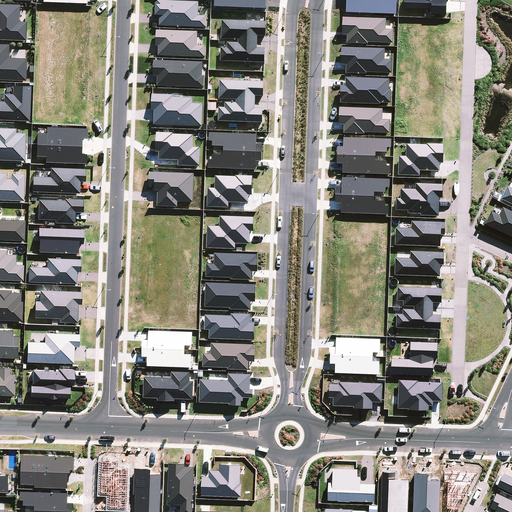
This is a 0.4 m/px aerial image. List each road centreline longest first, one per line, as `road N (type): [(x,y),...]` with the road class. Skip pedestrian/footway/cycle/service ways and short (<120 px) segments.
road 1 (residential): [(123,0),(107,429)]
road 2 (residential): [(462,229),(471,0)]
road 3 (residential): [(309,197),(297,414)]
road 4 (residential): [(282,413),(286,196)]
road 5 (residential): [(317,0),(309,197)]
road 6 (residential): [(286,196),(292,0)]
road 7 (residential): [(311,437),(498,443)]
road 8 (residential): [(456,397),(462,229)]
road 9 (residential): [(107,429),(266,434)]
